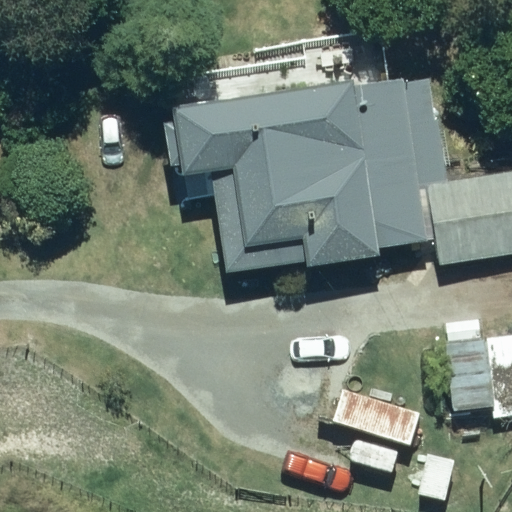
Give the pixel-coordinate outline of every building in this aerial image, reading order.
[(353,79),(173,107),(175,121),(164,123),(171,168),(183,166),(184,175),(210,171),(233,167),(246,248),(303,239),(306,260),(307,266),(379,255),(378,246),(426,239),(418,185),(427,183),(446,181),(430,78),(404,82),(403,78),(354,86),(353,79)] [(233,167),(210,171),(225,272),(306,260),(303,239),(246,248),(233,167)] [(511,169),(446,181),(427,183),(440,265),(511,253),(511,169)] [(511,342),(401,344),(402,394),(445,393),(445,428),(511,426),(511,342)] [(344,389),(334,419),(409,442),(418,412),(344,389)]
